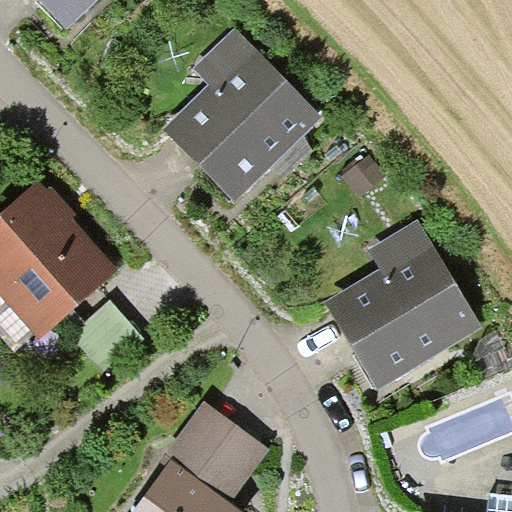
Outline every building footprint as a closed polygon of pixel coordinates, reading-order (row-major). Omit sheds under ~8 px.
[(53,0),(73,23),(99,0),(53,0)] [(227,88),(175,132),(229,195),(270,161),(282,174),(309,151),(298,138),(313,125),(245,45),(213,72),(227,88)] [(369,162),(345,176),(357,196),(380,181),(369,162)] [(39,181),(0,217),(0,272),(46,321),(112,259),(39,181)] [(408,272),(346,302),(384,379),(479,331),(432,236),(398,252),(408,272)] [(114,309),(82,333),(113,373),(144,348),(114,309)] [(163,456),(227,501),(265,446),(202,402),(163,456)] [(163,456),(124,511),(238,511),(240,510),(227,501),(163,456)]
